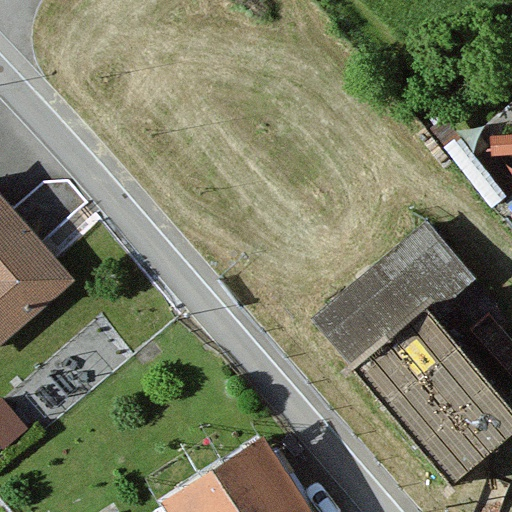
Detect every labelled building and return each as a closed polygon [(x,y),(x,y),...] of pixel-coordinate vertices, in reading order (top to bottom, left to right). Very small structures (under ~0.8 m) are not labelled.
[(0,348),(76,274),(0,195),(0,348)] [(427,220),(308,320),(452,490),(511,439),(511,408),(434,316),(478,280),(427,220)] [(49,405),(107,347),(88,328),(29,386),(49,405)] [(1,399),(0,400),(0,444),(4,448),(27,428),(1,399)] [(304,511),(254,435),(156,499),(164,511),(304,511)]
